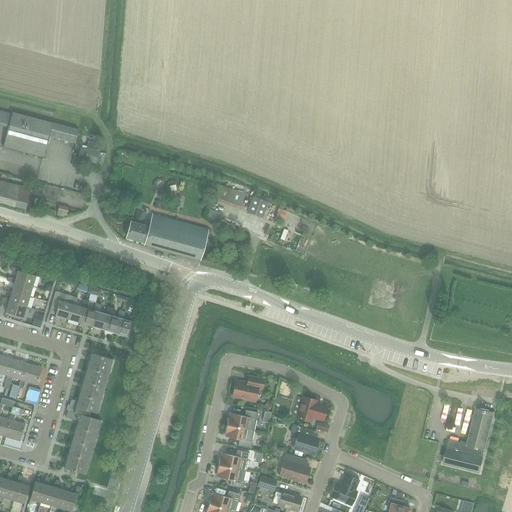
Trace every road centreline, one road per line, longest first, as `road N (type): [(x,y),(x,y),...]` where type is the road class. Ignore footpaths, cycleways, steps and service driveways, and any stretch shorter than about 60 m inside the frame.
road 1 (tertiary): [(197,275),(382,342),(511,371)]
road 2 (residential): [(185,511),(203,475),(229,363),(293,377),(341,403),(330,455)]
road 3 (residential): [(126,511),(197,275)]
road 4 (tertiary): [(197,275),(0,212)]
road 5 (residential): [(38,462),(69,349),(0,329)]
road 6 (track): [(100,179),(110,136),(92,116),(58,104),(61,85)]
road 7 (residential): [(330,455),(428,497),(424,511)]
